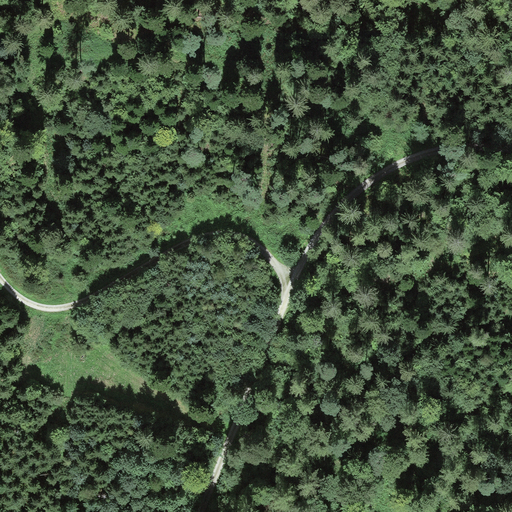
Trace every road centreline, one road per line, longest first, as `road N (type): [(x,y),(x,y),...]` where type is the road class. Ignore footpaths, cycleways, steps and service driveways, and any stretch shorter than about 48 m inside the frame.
road 1 (track): [(199,511),(290,279),(329,212),(359,181),(403,158),(511,146)]
road 2 (track): [(290,279),(250,239),(225,232),(163,251),(54,308),(33,305),(0,277)]
road 3 (track): [(95,292),(61,243),(36,118)]
